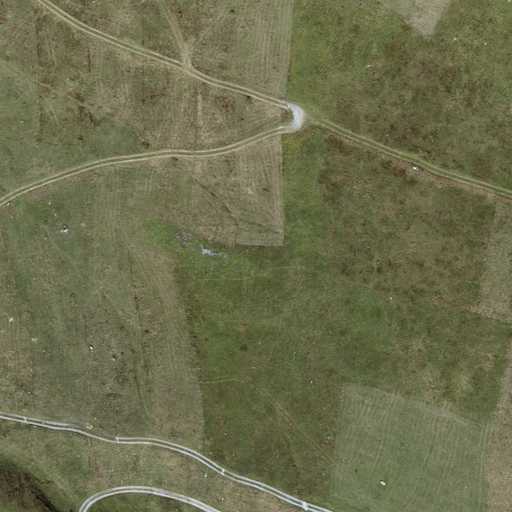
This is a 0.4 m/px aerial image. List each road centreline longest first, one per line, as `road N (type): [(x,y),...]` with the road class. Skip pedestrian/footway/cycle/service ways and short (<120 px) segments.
road 1 (track): [(0,201),(87,166),(230,147),(294,125),(292,107),(120,44),(42,0)]
road 2 (track): [(321,511),(156,442),(0,413)]
road 3 (track): [(295,115),(511,195)]
road 4 (track): [(81,511),(85,501),(132,488),(214,511)]
